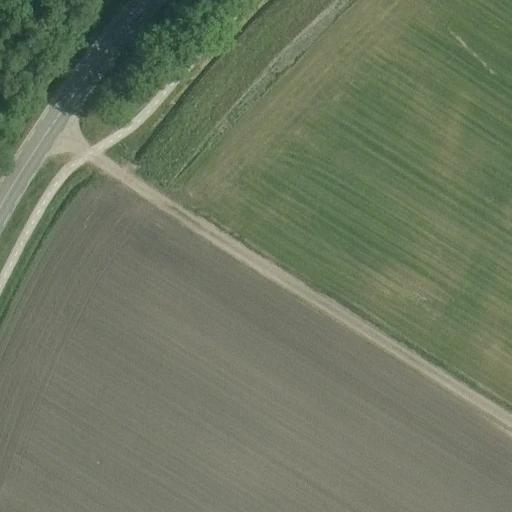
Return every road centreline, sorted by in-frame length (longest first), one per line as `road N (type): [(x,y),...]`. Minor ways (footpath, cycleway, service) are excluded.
road 1 (track): [(108,169),(511,420)]
road 2 (primary): [(0,209),(49,127),(147,0)]
